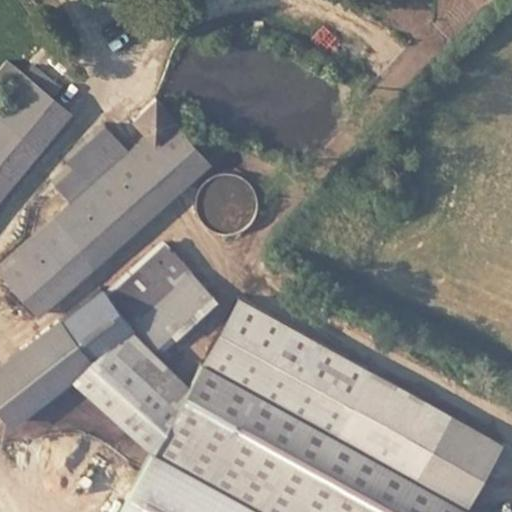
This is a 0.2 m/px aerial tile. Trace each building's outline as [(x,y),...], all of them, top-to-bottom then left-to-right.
[(17,54),(9,64),(40,89),(48,78),(17,54)] [(0,56),(0,75),(9,64),(0,56)] [(0,75),(0,175),(58,104),(40,89),(9,64),(0,75)] [(139,124),(145,131),(167,112),(146,88),(124,107),(139,124)] [(60,192),(0,244),(0,260),(31,295),(201,150),(167,112),(145,131),(139,124),(117,143),(60,192)] [(41,170),(60,192),(117,143),(93,116),(56,147),(61,153),(41,170)] [(119,299),(132,316),(192,262),(180,249),(155,220),(97,272),(119,299)] [(132,316),(141,327),(202,273),(192,262),(132,316)] [(97,272),(90,265),(0,343),(0,394),(12,408),(69,358),(77,366),(111,335),(132,316),(119,299),(97,272)] [(320,417),(360,353),(228,275),(191,340),(320,417)] [(111,335),(77,366),(138,427),(279,511),(480,511),(455,496),(396,462),(320,417),(191,340),(179,363),(141,327),(132,316),(111,335)] [(320,417),(396,462),(437,398),(360,353),(320,417)] [(437,398),(396,462),(455,496),(493,431),(437,398)]
